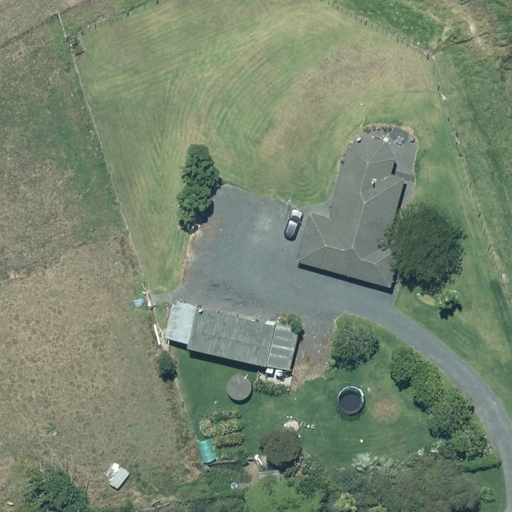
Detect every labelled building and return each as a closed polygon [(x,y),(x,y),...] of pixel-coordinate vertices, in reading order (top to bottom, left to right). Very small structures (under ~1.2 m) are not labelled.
[(312,210),(299,257),(393,283),(404,244),(389,240),(407,175),(394,171),(398,156),(388,138),(367,133),(353,141),(332,216),(312,210)] [(236,230),(242,196),(224,193),(225,184),(208,181),(199,231),(216,234),(218,226),(236,230)] [(189,347),(292,369),(301,328),(175,300),(167,336),(191,341),(189,347)] [(310,373),(292,369),(292,370),(291,369),(288,382),(307,387),(310,373)] [(308,465),(293,467),(294,479),(310,477),(308,465)]
